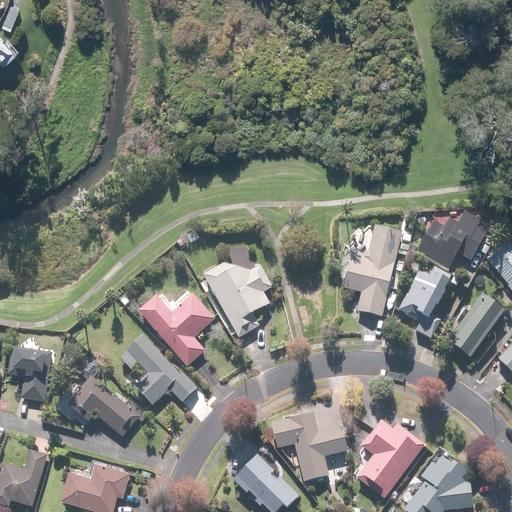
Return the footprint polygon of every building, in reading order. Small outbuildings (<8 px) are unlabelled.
[(19,10),(9,6),(0,25),(0,29),(9,33),(19,10)] [(0,67),(1,68),(14,55),(0,41),(0,67)] [(443,231),(430,224),(412,255),(444,273),(454,255),(469,263),(485,233),(476,228),(479,223),(463,214),(456,226),(448,222),(443,231)] [(403,230),(375,224),(369,249),(363,253),(352,250),(343,287),(361,291),(357,310),(383,316),(387,297),(395,261),(403,230)] [(511,254),(504,245),(484,262),(511,295),(511,254)] [(222,267),(199,279),(237,341),(258,329),(251,317),(269,306),(262,295),(270,290),(256,268),(247,274),(222,267)] [(424,280),(414,275),(395,309),(417,321),(409,335),(427,345),(439,323),(428,318),(447,282),(428,272),(424,280)] [(159,294),(136,317),(185,368),(203,351),(194,341),(213,322),(186,294),(172,308),(159,294)] [(496,340),(487,334),(501,315),(479,298),(442,346),(465,363),(470,356),(479,363),(496,340)] [(183,376),(145,337),(123,359),(136,373),(144,366),(152,374),(138,387),(157,406),(172,392),(184,404),(199,390),(184,374),(183,376)] [(55,352),(14,346),(9,375),(27,377),(23,399),(47,402),(55,352)] [(511,349),(510,347),(496,361),(511,376),(511,349)] [(144,417),(96,376),(105,366),(96,358),(83,374),(91,381),(72,404),(92,421),(98,414),(126,438),(144,417)] [(312,415),(267,427),(274,453),(278,452),(286,460),(297,465),(302,485),(327,479),(323,461),(345,455),(338,430),(317,435),(312,415)] [(385,499),(422,448),(393,427),(389,432),(378,424),(358,452),(369,460),(356,478),(385,499)] [(456,461),(438,447),(407,488),(415,494),(400,511),(448,511),(469,510),(467,484),(464,485),(461,481),(465,476),(452,466),(456,461)] [(27,470),(6,463),(0,481),(0,503),(11,507),(13,501),(34,508),(52,455),(34,449),(27,470)] [(284,511),(296,499),(253,460),(230,486),(246,500),(248,498),(263,511),(276,511),(278,511),(279,511),(284,511)] [(94,477),(72,472),(64,502),(100,511),(114,511),(118,498),(126,500),(134,473),(97,464),(94,477)]
